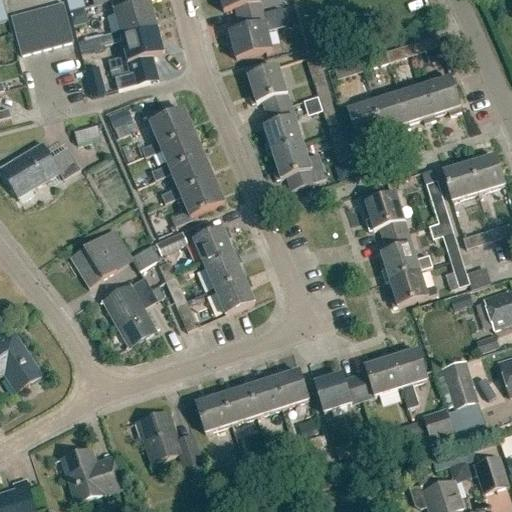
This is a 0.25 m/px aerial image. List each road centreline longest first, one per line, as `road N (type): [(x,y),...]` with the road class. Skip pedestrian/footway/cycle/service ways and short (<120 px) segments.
road 1 (residential): [(107,393),(274,341),(299,324),(295,295),(203,78),(182,0)]
road 2 (residential): [(107,393),(0,252)]
road 3 (residential): [(511,131),(454,0)]
road 4 (residential): [(0,456),(107,393)]
